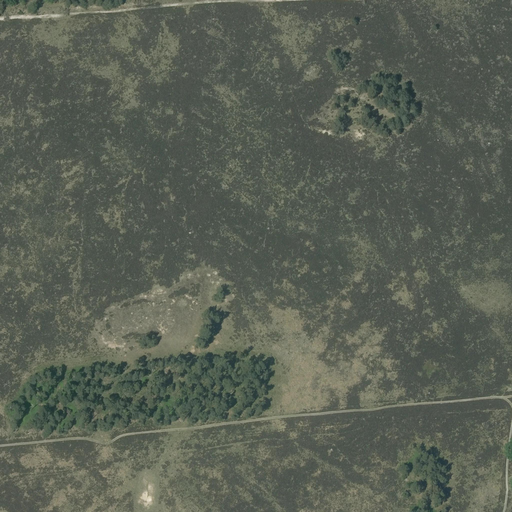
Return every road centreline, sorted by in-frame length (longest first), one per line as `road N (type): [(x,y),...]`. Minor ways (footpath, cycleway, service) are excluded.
road 1 (track): [(511,396),(107,442),(0,446)]
road 2 (unknown): [(290,0),(0,15)]
